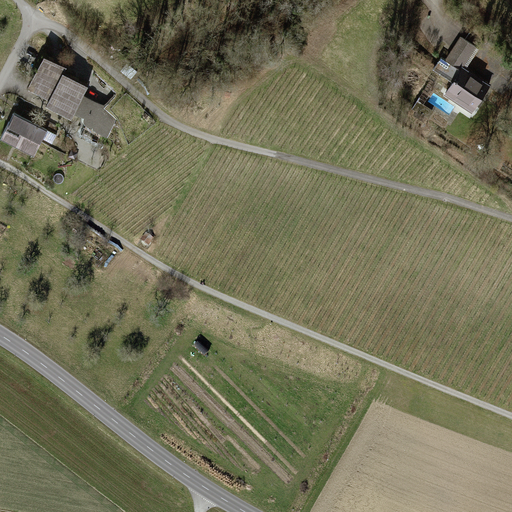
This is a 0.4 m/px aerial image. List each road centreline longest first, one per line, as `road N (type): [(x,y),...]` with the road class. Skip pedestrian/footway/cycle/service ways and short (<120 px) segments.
road 1 (track): [(0,157),(242,303),(511,416)]
road 2 (track): [(511,221),(217,130),(169,108),(35,3)]
road 3 (tertiary): [(247,511),(0,334)]
